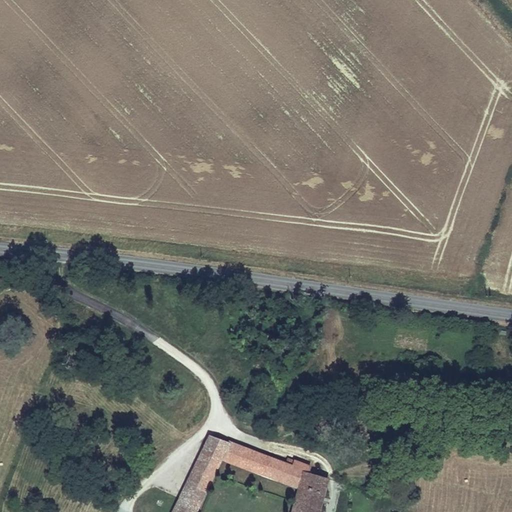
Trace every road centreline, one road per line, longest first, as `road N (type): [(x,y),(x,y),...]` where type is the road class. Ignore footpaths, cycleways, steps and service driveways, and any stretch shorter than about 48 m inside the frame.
road 1 (tertiary): [(0,249),(511,316)]
road 2 (track): [(270,447),(289,435),(342,426),(511,415)]
